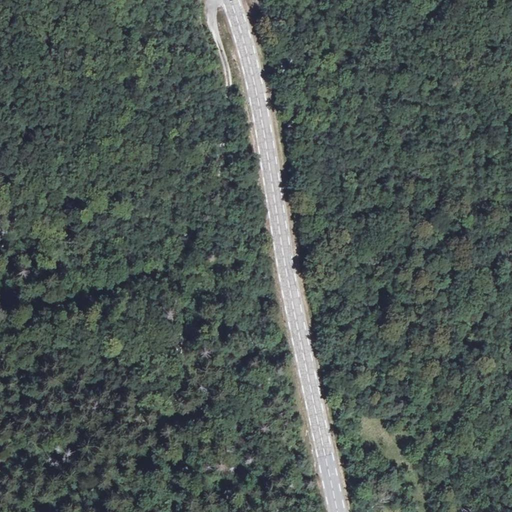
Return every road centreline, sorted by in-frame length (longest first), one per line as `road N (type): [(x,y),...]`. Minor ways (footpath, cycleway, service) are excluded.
road 1 (track): [(214,0),(224,94),(211,193),(186,249),(174,396),(134,480),(135,511)]
road 2 (secondary): [(230,0),(257,98),(337,511)]
